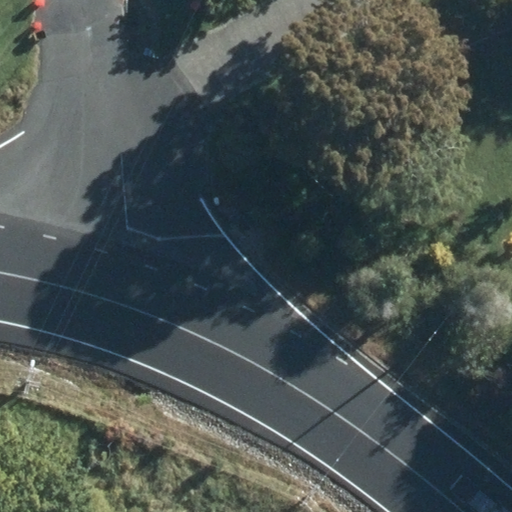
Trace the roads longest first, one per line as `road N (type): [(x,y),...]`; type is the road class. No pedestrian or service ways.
road 1 (secondary): [(105,299),(251,360),(374,441),(459,511)]
road 2 (residential): [(105,299),(130,230),(119,133),(85,0)]
